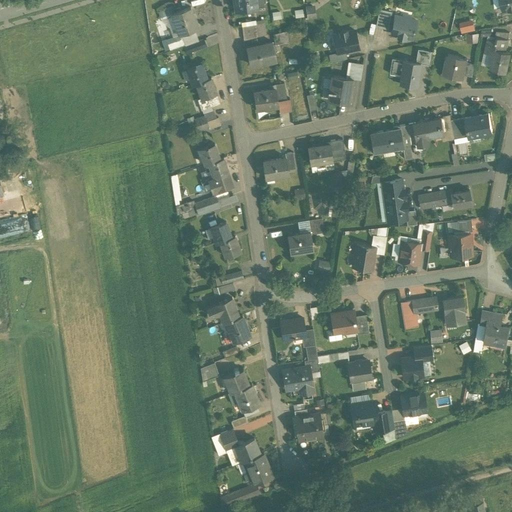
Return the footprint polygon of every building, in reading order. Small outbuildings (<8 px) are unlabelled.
[(234,0),(236,10),(257,7),(255,0),(234,0)] [(511,0),(500,0),(503,11),(511,8),(511,0)] [(160,17),(172,13),(173,13),(171,6),(158,10),(160,17)] [(314,6),(306,7),(308,18),(315,17),(314,6)] [(173,13),(172,13),(172,15),(179,34),(194,29),(198,27),(190,7),(173,13)] [(391,12),(379,9),(375,26),(387,29),(391,12)] [(180,37),(179,34),(172,15),(161,19),(169,27),(173,40),(180,37)] [(403,17),(395,16),(391,33),(398,35),(398,37),(404,38),(405,36),(412,38),(416,21),(410,19),(411,17),(403,15),(403,17)] [(254,23),(242,25),(243,40),(256,37),(254,23)] [(179,34),(180,37),(182,37),(185,44),(198,39),(194,29),(179,34)] [(288,30),(272,33),(275,44),(290,41),(288,30)] [(354,30),(346,32),(346,30),(340,31),(340,33),(333,35),(337,52),(345,50),(358,47),(354,30)] [(509,32),(497,31),(495,36),(508,39),(509,32)] [(470,41),(480,41),(480,33),(469,33),(470,41)] [(508,39),(495,36),(496,37),(496,41),(487,39),(484,52),(485,52),(493,54),(490,66),(490,67),(499,69),(499,68),(507,70),(510,58),(511,52),(503,50),(505,43),(507,44),(508,39)] [(173,40),(167,42),(170,49),(185,44),(182,37),(180,37),(173,40)] [(204,39),(194,42),(197,49),(206,45),(204,39)] [(272,41),(247,47),(250,65),(276,59),(272,41)] [(194,42),(183,46),(186,53),(197,49),(194,42)] [(432,51),(417,49),(415,62),(420,63),(430,64),(432,51)] [(345,50),(337,52),(329,54),(331,62),(347,59),(345,50)] [(467,58),(448,54),(448,55),(450,55),(449,65),(446,64),(444,74),(463,77),(466,62),(467,58)] [(403,60),(392,58),(389,73),(401,75),(403,60)] [(415,62),(403,60),(401,75),(400,82),(416,85),(420,63),(415,62)] [(346,77),(353,78),(356,63),(349,61),(346,77)] [(475,64),(466,62),(463,75),(473,76),(475,64)] [(201,63),(187,69),(192,84),(196,82),(207,78),(201,63)] [(356,63),(353,78),(361,79),(363,64),(356,63)] [(346,77),(332,75),(328,99),(349,102),(353,78),(346,77)] [(211,77),(207,78),(196,82),(201,97),(197,98),(201,109),(220,103),(211,77)] [(284,82),(274,84),(275,87),(277,100),(286,99),(284,82)] [(275,87),(253,91),(256,108),(278,105),(277,100),(275,87)] [(313,93),(306,95),(310,110),(317,109),(313,93)] [(286,99),(277,100),(278,105),(279,112),(292,110),(290,98),(286,99)] [(214,110),(203,113),(204,116),(205,115),(207,121),(216,117),(214,110)] [(472,116),(465,117),(469,135),(492,131),(489,112),(479,114),(479,116),(472,117),(472,116)] [(450,114),(443,115),(443,116),(445,128),(452,127),(451,119),(450,114)] [(204,116),(194,119),(196,124),(207,121),(205,115),(204,116)] [(216,117),(207,121),(208,126),(209,129),(221,124),(218,116),(216,117)] [(445,128),(443,116),(420,121),(422,130),(423,130),(425,137),(423,137),(423,138),(426,137),(442,134),(446,133),(445,128)] [(465,117),(451,119),(452,127),(455,138),(469,135),(465,117)] [(207,121),(196,124),(198,130),(208,126),(207,121)] [(422,130),(420,121),(413,122),(415,132),(414,132),(417,145),(418,145),(428,143),(426,137),(423,138),(423,137),(425,137),(423,130),(422,130)] [(417,145),(414,132),(415,132),(413,122),(407,123),(407,124),(410,144),(412,157),(420,156),(419,151),(418,145),(417,145)] [(407,124),(399,125),(402,145),(410,144),(407,124)] [(392,129),(370,133),(373,151),(393,147),(394,152),(403,150),(404,159),(412,157),(410,144),(402,145),(399,125),(392,127),(392,129)] [(452,127),(445,128),(446,133),(442,134),(443,140),(455,138),(452,127)] [(329,143),(308,146),(310,163),(345,157),(342,138),(329,140),(329,143)] [(214,143),(199,148),(204,163),(208,162),(219,158),(214,143)] [(293,151),(285,152),(285,156),(286,156),(288,169),(295,168),(293,151)] [(285,156),(262,160),(265,177),(288,173),(288,169),(286,156),(285,156)] [(219,158),(208,162),(213,177),(213,178),(228,173),(223,157),(219,158)] [(340,170),(332,171),(334,185),(342,184),(340,170)] [(228,173),(213,178),(213,177),(208,179),(212,191),(232,184),(228,173)] [(382,182),(382,181),(391,180),(391,173),(372,176),(371,183),(382,182)] [(391,180),(382,181),(382,182),(385,201),(404,198),(404,196),(403,188),(401,178),(391,180)] [(453,189),(433,192),(436,205),(452,202),(450,193),(453,192),(453,189)] [(453,192),(450,193),(452,202),(453,207),(472,204),(469,189),(453,192)] [(433,192),(419,195),(421,207),(436,205),(433,192)] [(216,194),(194,202),(196,208),(217,200),(216,194)] [(217,200),(219,205),(237,199),(235,194),(217,200)] [(404,198),(385,201),(387,221),(406,218),(407,218),(406,211),(405,209),(404,201),(404,198)] [(217,200),(196,208),(198,213),(219,205),(217,200)] [(406,211),(407,218),(406,218),(407,225),(416,224),(415,210),(406,211)] [(39,214),(29,216),(33,229),(43,227),(39,214)] [(322,217),(308,219),(310,231),(311,234),(324,232),(322,217)] [(471,218),(457,220),(458,232),(472,230),(471,218)] [(225,221),(211,227),(216,242),(220,241),(231,237),(225,221)] [(388,227),(379,228),(377,235),(386,236),(388,227)] [(432,232),(422,230),(420,243),(421,243),(420,248),(429,249),(432,232)] [(310,231),(287,235),(290,252),(313,248),(311,234),(310,231)] [(470,233),(449,235),(451,255),(472,254),(470,233)] [(231,237),(220,241),(225,256),(240,251),(235,235),(231,237)] [(386,236),(377,235),(376,243),(385,244),(386,236)] [(420,243),(402,240),(399,260),(418,263),(420,248),(421,243),(420,243)] [(385,244),(376,243),(375,247),(374,253),(375,253),(384,254),(385,244)] [(375,247),(356,244),(353,266),(371,269),(373,260),(374,260),(375,253),(374,253),(375,247)] [(331,271),(332,260),(321,260),(320,270),(331,271)] [(241,271),(231,273),(233,280),(243,278),(241,271)] [(231,273),(220,276),(222,283),(233,280),(231,273)] [(232,282),(217,286),(219,293),(234,289),(232,282)] [(445,295),(411,300),(413,313),(416,312),(444,308),(443,299),(446,298),(445,295)] [(446,298),(443,299),(444,308),(447,323),(465,321),(463,310),(464,310),(462,296),(446,298)] [(231,297),(216,303),(216,304),(207,307),(210,316),(217,313),(220,314),(223,322),(225,321),(239,316),(231,297)] [(411,300),(400,302),(405,330),(419,328),(416,312),(413,313),(411,300)] [(354,310),(331,314),(333,329),(334,333),(342,332),(356,330),(357,330),(355,315),(354,310)] [(503,314),(481,310),(479,322),(485,323),(482,340),(490,341),(490,338),(506,341),(505,344),(506,344),(509,327),(501,325),(503,314)] [(239,316),(225,321),(230,333),(231,333),(234,340),(233,340),(233,341),(250,334),(242,314),(239,316)] [(365,314),(355,315),(357,330),(356,330),(357,333),(368,332),(365,314)] [(294,319),(291,319),(290,320),(288,320),(282,321),(280,321),(283,339),(284,339),(285,340),(292,339),(294,337),(302,336),(305,336),(304,329),(303,317),(294,319)] [(482,340),(485,323),(479,322),(477,322),(473,351),(480,352),(482,340)] [(313,328),(304,329),(305,336),(302,336),(303,346),(315,344),(313,328)] [(333,329),(326,330),(328,340),(343,338),(342,332),(334,333),(333,329)] [(441,330),(430,331),(431,341),(442,340),(441,330)] [(466,342),(460,345),(464,352),(469,349),(466,342)] [(430,344),(413,346),(414,356),(420,356),(421,360),(429,359),(432,359),(430,344)] [(236,345),(222,351),(225,358),(239,352),(236,345)] [(414,356),(401,358),(403,377),(408,376),(410,377),(416,377),(417,375),(422,375),(421,360),(420,356),(414,356)] [(317,358),(304,360),(305,367),(310,366),(311,377),(320,375),(319,371),(319,365),(317,358)] [(429,359),(421,360),(422,375),(430,374),(429,359)] [(355,362),(348,363),(351,380),(364,378),(371,377),(368,360),(362,361),(362,360),(355,361),(355,362)] [(214,362),(200,367),(202,381),(219,375),(214,362)] [(305,367),(283,370),(286,388),(302,386),(303,393),(301,393),(301,394),(313,392),(311,384),(312,384),(311,377),(310,366),(305,367)] [(242,369),(224,376),(227,385),(229,384),(231,390),(230,391),(230,392),(234,390),(249,385),(242,369)] [(364,378),(351,380),(352,390),(366,388),(364,378)] [(249,385),(234,390),(242,410),(256,404),(259,403),(252,384),(249,385)] [(423,393),(400,396),(402,407),(403,414),(404,414),(416,412),(426,410),(423,393)] [(370,394),(350,397),(351,404),(371,401),(370,394)] [(351,404),(354,425),(355,425),(369,423),(374,422),(378,421),(376,412),(375,401),(371,401),(351,404)] [(256,404),(242,410),(245,415),(245,416),(259,411),(256,404)] [(402,407),(391,409),(393,421),(404,419),(404,414),(403,414),(402,407)] [(391,409),(376,412),(378,421),(374,422),(375,430),(382,429),(394,427),(393,421),(391,409)] [(295,416),(294,416),(298,440),(323,436),(321,424),(320,412),(307,414),(295,416)] [(416,412),(404,414),(404,419),(405,424),(418,421),(416,412)] [(245,415),(230,420),(233,427),(247,421),(245,416),(245,415)] [(404,419),(393,421),(394,427),(396,438),(407,434),(405,424),(404,419)] [(369,423),(355,425),(356,431),(370,429),(369,423)] [(394,427),(382,429),(384,443),(396,438),(394,427)] [(231,428),(219,433),(227,451),(236,447),(235,445),(238,444),(231,428)] [(238,444),(235,445),(236,447),(241,460),(244,459),(260,453),(254,437),(238,444)] [(260,453),(244,459),(248,469),(249,469),(254,481),(253,482),(272,475),(272,473),(271,474),(267,462),(263,452),(260,453)] [(241,491),(241,492),(244,498),(259,492),(257,485),(241,491)] [(240,489),(220,497),(222,507),(244,498),(241,492),(241,491),(240,489)] [(484,511),(482,503),(470,506),(471,511),(484,511)]
